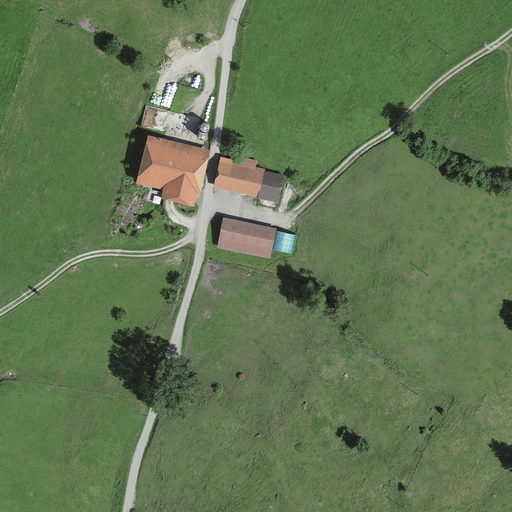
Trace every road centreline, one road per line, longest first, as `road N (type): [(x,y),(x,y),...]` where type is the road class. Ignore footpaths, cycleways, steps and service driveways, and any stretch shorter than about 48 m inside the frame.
road 1 (unclassified): [(241,0),(198,258),(127,511)]
road 2 (track): [(511,32),(432,88),(397,129),(293,213),(280,218),(206,201)]
road 3 (track): [(201,230),(159,252),(85,257),(0,314)]
